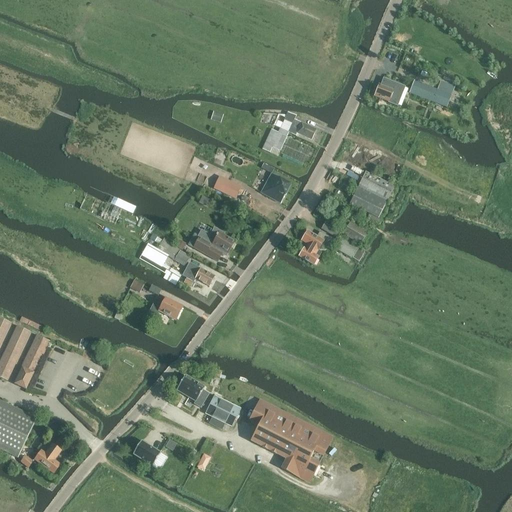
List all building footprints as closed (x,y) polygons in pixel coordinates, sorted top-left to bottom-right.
[(405,82),(407,76),(399,73),(397,79),(405,82)] [(379,85),(375,96),(389,102),(388,103),(397,107),(405,87),(385,79),(382,86),(379,85)] [(414,81),(409,93),(446,107),(451,95),(414,81)] [(214,112),(211,120),(221,124),(224,115),(214,112)] [(297,134),(311,140),(316,130),(294,120),(296,116),(287,112),(280,128),(278,133),(272,130),(269,137),(263,150),(273,155),(276,149),(280,152),(289,133),(296,137),(297,134)] [(366,172),(350,204),(378,218),(394,187),(366,172)] [(261,193),(281,204),(291,185),(272,174),(261,193)] [(219,177),(214,189),(235,199),(241,187),(219,177)] [(97,198),(92,208),(102,213),(99,218),(114,225),(121,209),(127,212),(129,208),(119,203),(117,207),(97,198)] [(369,214),(367,218),(378,223),(380,220),(369,214)] [(321,229),(335,237),(339,231),(326,222),(321,229)] [(342,235),(360,245),(366,234),(349,224),(342,235)] [(189,245),(218,262),(222,254),(221,253),(223,251),(228,254),(235,242),(225,236),(225,234),(215,228),(211,236),(202,231),(199,236),(195,234),(189,245)] [(299,257),(314,265),(322,253),(318,250),(323,242),(329,245),(332,239),(320,232),(317,237),(307,231),(302,241),(308,244),(305,249),(304,249),(299,257)] [(152,235),(150,239),(160,245),(157,250),(168,257),(184,267),(190,258),(190,257),(164,239),(163,241),(152,235)] [(341,238),(335,248),(359,262),(365,252),(341,238)] [(177,246),(176,247),(182,250),(185,245),(179,241),(177,246)] [(148,245),(139,259),(165,274),(163,278),(163,279),(176,286),(182,275),(163,265),(168,257),(157,250),(148,245)] [(182,276),(186,279),(184,283),(191,287),(193,282),(194,282),(196,279),(209,287),(215,277),(189,263),(182,276)] [(135,281),(131,289),(140,293),(144,285),(135,281)] [(158,296),(161,290),(152,285),(149,291),(158,296)] [(150,311),(158,315),(159,312),(176,320),(183,307),(166,298),(164,302),(157,298),(150,311)] [(0,343),(10,323),(18,327),(0,364),(0,377),(7,381),(29,332),(38,336),(15,385),(26,390),(34,374),(35,374),(43,358),(41,357),(49,341),(50,342),(51,342),(0,318),(0,343)] [(179,388),(177,391),(196,402),(194,405),(201,409),(209,394),(202,390),(204,387),(185,376),(184,378),(179,388)] [(210,423),(222,430),(226,422),(233,425),(241,409),(215,396),(207,412),(213,416),(210,423)] [(0,450),(18,459),(37,419),(0,401),(0,450)] [(250,419),(250,421),(259,425),(251,442),(287,460),(283,470),(309,483),(333,438),(260,401),(250,419)] [(178,445),(170,440),(166,447),(173,452),(178,445)] [(141,441),(133,455),(152,467),(161,454),(141,441)] [(36,459),(41,463),(40,464),(54,474),(61,465),(54,460),(57,456),(58,457),(61,451),(52,445),(45,454),(42,451),(36,459)] [(196,451),(191,449),(188,456),(192,458),(196,451)] [(204,455),(201,461),(206,464),(209,463),(211,459),(204,455)] [(33,462),(25,456),(21,462),(29,468),(33,462)]
